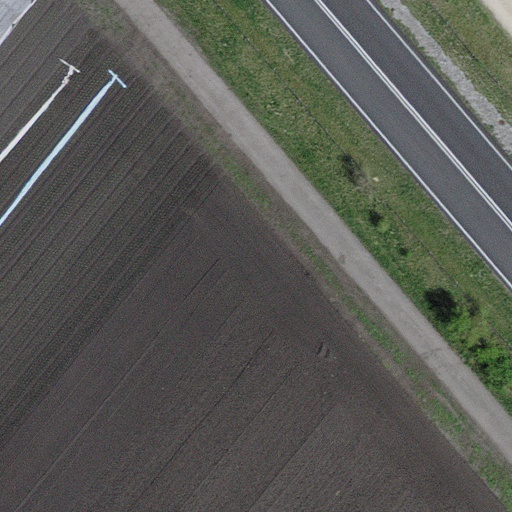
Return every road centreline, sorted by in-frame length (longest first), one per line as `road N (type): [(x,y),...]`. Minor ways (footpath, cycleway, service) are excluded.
road 1 (track): [(135,0),(511,439)]
road 2 (trunk): [(511,227),(317,0)]
